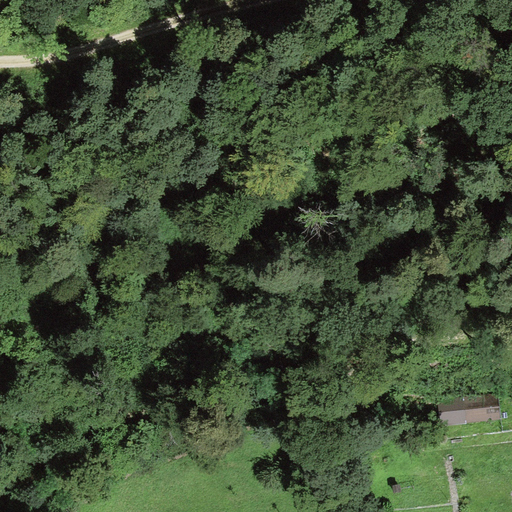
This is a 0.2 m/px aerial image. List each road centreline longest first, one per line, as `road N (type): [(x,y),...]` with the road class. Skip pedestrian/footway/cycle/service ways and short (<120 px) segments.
road 1 (track): [(511,149),(445,143),(0,323)]
road 2 (track): [(0,64),(102,49),(258,0)]
